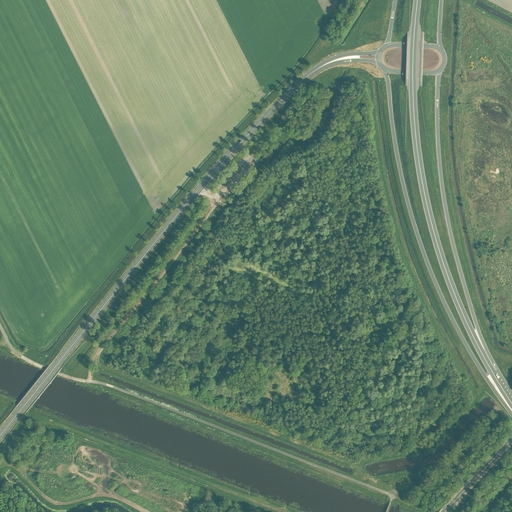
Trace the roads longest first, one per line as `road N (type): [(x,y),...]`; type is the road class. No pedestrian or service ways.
road 1 (primary): [(0,435),(184,205),(317,68)]
road 2 (trunk): [(495,377),(457,303),(421,181),(412,88),(417,0)]
road 3 (trunk): [(383,68),(398,164),(425,258),(467,347),(511,414)]
road 4 (trunk): [(495,377),(447,219),(439,70)]
